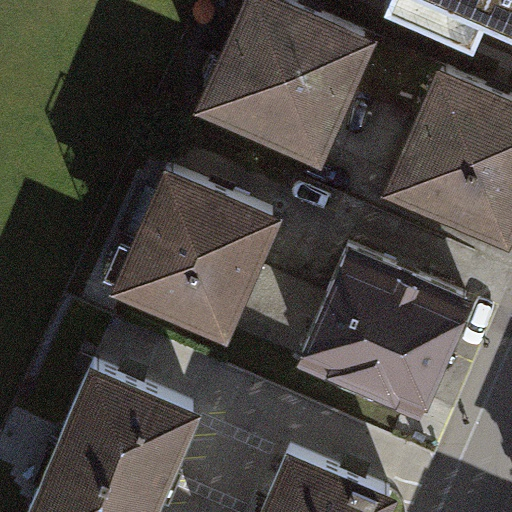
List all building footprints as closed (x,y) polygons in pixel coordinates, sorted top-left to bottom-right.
[(246,0),(207,90),(317,138),(346,72),(365,29),(366,28),(302,0),(246,0)] [(511,0),(401,0),(474,32),(486,4),(511,15),(511,0)] [(442,63),(365,29),(346,72),(424,106),(442,63)] [(394,172),(505,221),(511,205),(511,91),(443,61),(442,63),(424,106),(394,172)] [(120,272),(224,318),(225,316),(248,263),(274,205),(170,159),(120,272)] [(383,380),(421,397),(468,290),(349,238),(323,296),(302,344),(304,345),(341,361),(339,365),(382,384),(383,380)] [(262,332),(286,279),(248,263),(225,316),(262,332)] [(302,344),(323,296),(286,279),(262,332),(302,350),(304,345),(302,344)] [(29,503),(50,511),(144,511),(194,398),(94,355),(29,503)] [(260,511),(378,511),(391,484),(291,441),(260,511)]
